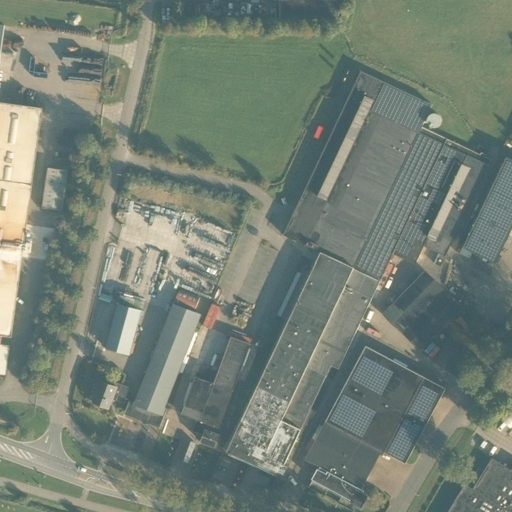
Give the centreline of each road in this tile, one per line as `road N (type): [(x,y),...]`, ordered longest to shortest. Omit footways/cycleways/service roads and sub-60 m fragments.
road 1 (tertiary): [(58,413),(147,0)]
road 2 (unclassified): [(265,511),(106,455),(58,413)]
road 3 (unclassified): [(398,511),(453,418),(511,354)]
road 4 (primary): [(171,505),(47,456)]
road 5 (primary): [(43,469),(171,505)]
